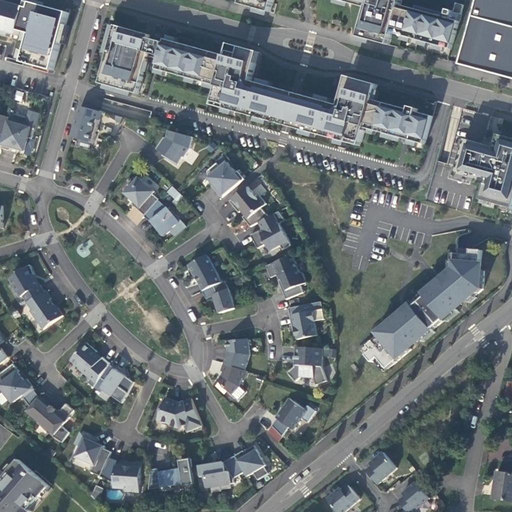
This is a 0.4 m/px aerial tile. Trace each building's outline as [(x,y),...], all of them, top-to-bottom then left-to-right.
[(0,0),(0,29),(12,34),(19,35),(20,31),(27,33),(31,34),(29,42),(27,51),(24,60),(23,62),(37,66),(36,69),(53,74),(61,44),(66,25),(70,13),(49,7),(28,1),(27,2),(28,2),(26,7),(0,0)] [(258,4),(244,0),(242,0),(241,4),(257,9),(258,4)] [(271,13),(274,0),(244,0),(258,4),(257,9),(271,13)] [(403,36),(452,50),(460,21),(452,19),(447,18),(400,5),(401,0),(338,0),(353,4),(367,8),(359,37),(373,41),(375,36),(391,40),(393,33),(394,28),(404,30),(403,36)] [(511,0),(484,0),(466,66),(511,79),(511,0)] [(455,12),(454,13),(462,15),(464,5),(457,3),(455,12)] [(70,26),(66,25),(61,44),(65,45),(70,26)] [(151,36),(116,26),(101,84),(139,94),(149,57),(161,60),(158,70),(219,86),(214,102),(228,106),(227,109),(271,121),(272,118),(283,121),(291,92),(252,81),(257,64),(252,63),(255,51),(241,47),(240,54),(238,59),(227,56),(166,39),(165,43),(150,39),(151,36)] [(393,33),(403,36),(404,30),(394,28),(393,33)] [(0,34),(11,38),(12,34),(0,29),(0,34)] [(389,45),(391,40),(375,36),(373,41),(389,45)] [(227,56),(238,59),(240,54),(228,51),(227,56)] [(257,64),(260,52),(255,51),(252,63),(257,64)] [(353,78),(348,77),(345,89),(350,90),(353,78)] [(340,106),(301,95),(293,124),(305,127),(304,130),(348,143),(349,139),(362,143),(366,128),(426,145),(434,117),(418,112),(418,109),(411,107),(410,110),(386,103),(384,108),(373,105),(378,85),(353,78),(350,90),(345,89),(340,106)] [(14,99),(21,101),(23,92),(17,90),(14,99)] [(296,93),(291,92),(283,121),(288,122),(293,124),(301,95),(296,93)] [(103,112),(81,106),(73,137),(94,143),(97,132),(103,112)] [(1,148),(11,151),(12,147),(26,151),(29,138),(33,139),(41,113),(31,111),(29,119),(27,126),(9,121),(5,135),(1,148)] [(27,126),(29,119),(11,114),(10,117),(9,121),(27,126)] [(2,115),(0,121),(0,147),(1,148),(5,135),(9,121),(10,117),(2,115)] [(192,149),(195,138),(170,131),(168,138),(165,138),(158,149),(166,154),(166,158),(172,162),(178,166),(184,157),(186,158),(192,149)] [(497,148),(467,140),(457,177),(473,182),(476,172),(490,176),(487,186),(483,200),(511,208),(511,138),(501,135),(497,148)] [(221,167),(218,163),(208,171),(215,179),(212,181),(216,185),(219,189),(217,191),(223,198),(245,179),(238,171),(236,173),(228,162),(221,167)] [(490,176),(476,172),(473,182),(487,186),(490,176)] [(154,194),(156,192),(140,177),(125,193),(135,202),(133,204),(137,208),(145,216),(159,200),(160,199),(154,194)] [(262,208),(267,204),(260,195),(258,197),(248,186),(230,201),(236,208),(240,213),(243,210),(246,215),(244,217),(252,227),(260,223),(270,217),(262,208)] [(174,187),(169,192),(179,202),(184,197),(174,187)] [(157,209),(162,203),(159,200),(145,216),(151,222),(152,221),(161,213),(157,209)] [(164,237),(171,231),(176,237),(188,227),(175,212),(173,214),(168,208),(162,203),(157,209),(161,213),(152,221),(159,228),(158,229),(160,232),(164,237)] [(292,245),(280,224),(286,221),(280,211),(270,217),(260,223),(264,231),(262,233),(260,231),(252,235),(255,242),(259,249),(267,244),(271,251),(281,246),(284,250),(292,245)] [(447,274),(441,280),(424,294),(427,297),(415,307),(413,303),(395,318),(383,328),(385,330),(379,335),(381,336),(369,346),(373,350),(367,355),(373,363),(376,360),(379,358),(389,369),(412,350),(410,348),(421,338),(422,339),(434,330),(446,319),(458,310),(457,309),(468,300),(469,301),(475,296),(475,297),(476,296),(484,289),(486,271),(481,271),(483,251),(472,250),(471,255),(461,254),(456,253),(455,271),(449,276),(447,274)] [(452,253),(451,269),(446,273),(447,274),(449,276),(455,271),(456,253),(452,253)] [(222,283),(208,255),(189,265),(193,273),(194,272),(198,278),(204,291),(214,286),(222,283)] [(307,283),(303,273),(300,272),(293,256),(267,266),(272,278),(279,275),(281,280),(279,280),(281,286),(287,300),(304,293),(301,285),(307,283)] [(36,280),(33,276),(35,275),(31,265),(17,271),(19,274),(11,279),(22,297),(24,296),(28,303),(29,303),(45,293),(41,285),(40,286),(36,280)] [(135,284),(129,277),(121,283),(127,291),(135,284)] [(236,309),(226,281),(222,283),(214,286),(218,294),(215,296),(218,304),(221,313),(236,309)] [(125,292),(119,284),(111,291),(117,298),(125,292)] [(142,294),(136,286),(128,293),(134,300),(142,294)] [(204,291),(203,291),(207,298),(215,296),(218,294),(214,286),(204,291)] [(53,304),(50,300),(52,299),(48,291),(45,293),(29,303),(33,310),(32,311),(45,330),(64,316),(59,308),(57,309),(53,304)] [(133,302),(127,294),(119,300),(125,308),(133,302)] [(427,297),(424,294),(413,303),(415,307),(427,297)] [(319,336),(316,321),(326,319),(322,302),(289,308),(292,320),(293,325),(295,325),(298,340),(319,336)] [(458,310),(446,319),(449,322),(460,313),(458,310)] [(434,330),(422,339),(425,342),(436,333),(434,330)] [(5,352),(2,348),(0,349),(0,344),(5,341),(0,334),(0,365),(10,358),(5,352)] [(225,364),(245,370),(251,355),(249,339),(228,341),(229,352),(228,356),(225,364)] [(111,363),(104,357),(103,359),(97,353),(98,352),(95,349),(88,342),(72,360),(81,368),(80,368),(92,379),(89,382),(95,388),(102,378),(110,365),(111,363)] [(363,350),(367,355),(373,350),(369,346),(363,350)] [(328,381),(323,367),(324,349),(296,347),(296,357),(295,362),(298,362),(298,365),(289,373),(297,381),(304,374),(313,375),(317,385),(328,381)] [(385,372),(389,369),(379,358),(376,360),(385,372)] [(219,373),(222,362),(212,360),(210,371),(219,373)] [(36,390),(28,379),(25,381),(21,375),(19,372),(20,371),(14,364),(0,374),(0,389),(2,387),(14,403),(24,395),(26,397),(35,390),(36,390)] [(244,378),(246,379),(248,371),(245,370),(225,364),(222,371),(225,372),(223,376),(221,378),(219,381),(233,395),(241,387),(244,378)] [(120,372),(110,365),(102,378),(107,382),(102,389),(124,403),(129,393),(120,386),(127,376),(120,372)] [(32,407),(40,397),(35,390),(26,397),(25,398),(32,407)] [(32,407),(29,411),(40,421),(55,434),(54,436),(64,443),(71,432),(63,426),(71,417),(70,416),(76,410),(68,403),(60,412),(53,406),(48,402),(41,396),(40,397),(32,407)] [(204,426),(192,398),(186,401),(179,404),(175,402),(175,401),(166,398),(159,420),(173,425),(172,426),(180,428),(185,426),(188,432),(204,426)] [(306,409),(291,398),(282,411),(277,418),(278,418),(273,426),(283,437),(290,427),(295,430),(303,419),(309,423),(317,411),(309,405),(306,409)] [(38,423),(54,436),(55,434),(40,421),(38,423)] [(283,437),(273,426),(269,432),(279,443),(283,437)] [(94,465),(91,471),(101,476),(110,457),(112,452),(105,449),(106,446),(92,440),(93,438),(82,432),(76,445),(81,447),(77,457),(94,465)] [(246,472),(248,477),(255,473),(259,480),(270,474),(266,467),(267,466),(263,458),(259,459),(257,456),(261,454),(256,446),(249,449),(245,452),(245,451),(236,456),(246,472)] [(379,484),(398,468),(385,452),(377,459),(380,461),(374,466),(373,466),(367,471),(379,484)] [(236,483),(235,478),(246,472),(236,456),(221,465),(221,467),(217,467),(216,464),(211,465),(200,467),(202,477),(206,476),(208,488),(236,483)] [(143,464),(128,463),(127,466),(117,465),(119,461),(110,457),(101,476),(115,483),(115,487),(126,488),(126,491),(140,492),(143,464)] [(191,459),(180,461),(182,472),(175,473),(168,474),(168,471),(159,473),(162,488),(184,484),(185,486),(196,484),(191,459)] [(40,499),(51,487),(20,460),(0,482),(0,511),(32,511),(30,510),(27,507),(37,496),(40,499)] [(511,474),(498,472),(494,499),(511,501),(511,474)] [(409,511),(414,511),(431,499),(417,482),(410,489),(412,492),(407,497),(406,496),(400,501),(408,510),(409,511)] [(104,488),(98,485),(93,496),(98,501),(104,488)] [(328,499),(339,511),(345,511),(361,499),(349,486),(344,490),(344,491),(344,492),(338,496),(336,493),(328,499)] [(344,491),(344,490),(342,488),(336,493),(338,496),(344,492),(344,491)] [(140,492),(126,491),(125,500),(140,502),(140,492)] [(30,510),(40,499),(37,496),(27,507),(30,510)]
